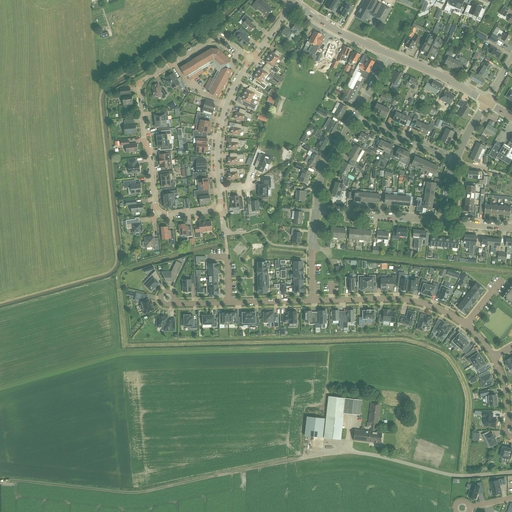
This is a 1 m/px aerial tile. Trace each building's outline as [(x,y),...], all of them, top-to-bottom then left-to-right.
[(257,8),(266,16),(272,10),(261,0),(257,0),(252,7),(256,10),(257,8)] [(341,2),(337,0),(329,0),(326,7),(332,11),(334,7),(337,9),(341,2)] [(373,0),(364,0),(355,16),(365,22),(368,17),(369,17),(371,15),(375,17),(374,18),(384,23),(391,9),(381,4),(377,2),(373,0)] [(454,9),(455,7),(457,0),(451,0),(450,4),(447,3),(444,9),(449,11),(451,8),(454,9)] [(457,0),(455,7),(460,9),(458,12),(461,13),(464,8),(461,7),(463,0),(457,0)] [(350,13),(353,7),(349,5),(349,6),(343,3),(337,14),(344,18),(348,12),(350,13)] [(469,13),(473,15),(477,5),(477,4),(474,3),(473,3),(472,3),(470,6),(468,5),(464,14),(468,16),(469,13)] [(477,5),(473,15),(477,17),(476,20),(480,21),(484,12),(481,10),(482,7),(481,7),(482,6),(478,5),(478,6),(477,5)] [(504,6),(499,13),(504,17),(509,9),(504,6)] [(242,25),(250,32),(255,26),(251,23),(253,21),(246,14),(241,20),(244,23),(242,25)] [(407,35),(411,37),(413,34),(416,29),(415,28),(416,27),(425,32),(427,30),(413,23),(407,35)] [(282,33),(288,38),(291,33),(296,37),(298,34),(301,29),(295,24),(290,30),(286,27),(282,33)] [(235,38),(244,46),(250,40),(245,36),(247,33),(241,28),(239,31),(240,32),(235,38)] [(445,41),(448,43),(452,36),(451,35),(453,31),(450,29),(445,41)] [(308,51),(315,55),(325,36),(319,33),(319,34),(315,32),(308,43),(307,43),(305,46),(310,48),(308,51)] [(476,36),(484,41),(486,37),(478,32),(476,36)] [(499,37),(493,33),(489,40),(495,43),(498,38),(499,37)] [(501,40),(507,43),(511,37),(505,33),(503,36),(500,35),(499,37),(498,38),(500,39),(500,38),(502,39),(501,40)] [(405,46),(412,49),(415,43),(417,43),(420,38),(416,35),(412,41),(409,39),(405,46)] [(424,55),(430,58),(431,56),(435,57),(442,42),(438,41),(439,39),(433,36),(432,38),(428,36),(421,51),(425,52),(424,55)] [(338,43),(338,42),(336,41),(335,42),(332,40),(329,50),(327,53),(333,56),(335,52),(339,43),(338,43)] [(491,54),(498,58),(501,53),(497,50),(498,50),(491,45),(489,48),(493,51),(491,54)] [(338,60),(341,62),(342,60),(345,62),(347,57),(350,49),(344,46),(341,54),(340,54),(338,60)] [(476,58),(477,59),(480,56),(482,51),(477,48),(472,58),(476,59),(476,58)] [(214,67),(225,56),(218,49),(211,49),(192,60),(193,60),(180,68),(185,76),(188,75),(189,77),(188,77),(190,80),(204,72),(202,69),(211,64),(214,67)] [(271,54),(269,57),(276,62),(279,59),(280,60),(284,63),(287,59),(281,55),(282,54),(276,50),(274,54),(273,53),(272,54),(271,54)] [(447,66),(451,68),(455,60),(451,58),(454,53),(448,50),(444,57),(447,59),(445,64),(448,65),(447,66)] [(323,52),(320,59),(326,62),(330,54),(323,52)] [(349,62),(351,64),(353,61),(356,62),(360,55),(354,52),(350,59),(350,60),(349,62)] [(315,61),(319,62),(322,55),(318,53),(316,57),(312,55),(310,61),(314,62),(315,61)] [(340,99),(347,103),(349,99),(353,101),(359,90),(362,85),(358,83),(362,77),(367,80),(370,75),(367,74),(375,61),(363,55),(355,70),(356,70),(349,84),(348,84),(340,99)] [(209,93),(218,98),(224,85),(225,85),(232,71),(227,68),(226,64),(230,60),(225,56),(214,67),(217,70),(213,79),(210,77),(205,88),(208,90),(208,89),(210,91),(209,93)] [(455,60),(451,68),(455,70),(455,69),(458,70),(461,65),(465,68),(469,60),(460,56),(458,61),(455,60)] [(267,63),(265,66),(270,70),(271,69),(276,73),(279,69),(275,66),(275,67),(273,66),(276,62),(269,57),(266,60),(267,60),(266,62),(267,63)] [(482,67),(488,71),(491,65),(485,62),(482,67)] [(257,72),(264,78),(267,74),(268,76),(272,79),(275,75),(269,71),(270,70),(265,66),(262,70),(261,69),(260,70),(259,69),(257,72)] [(478,75),(484,78),(488,71),(482,67),(478,75)] [(390,88),(396,91),(403,79),(400,78),(402,75),(394,70),(388,81),(392,84),(390,88)] [(259,85),(264,89),(267,85),(263,82),(263,83),(261,82),(264,78),(257,72),(254,75),(255,76),(254,78),(255,78),(253,82),(258,86),(259,85)] [(178,85),(181,89),(186,86),(182,80),(178,82),(173,73),(166,77),(167,79),(165,80),(169,86),(171,85),(173,88),(178,85)] [(469,78),(482,85),(485,81),(471,73),(469,78)] [(412,89),(416,90),(418,85),(416,85),(418,80),(410,77),(409,81),(406,80),(403,85),(408,87),(409,83),(413,85),(412,89)] [(430,90),(436,93),(438,90),(440,91),(443,86),(433,81),(430,86),(427,84),(424,88),(429,91),(430,90)] [(166,97),(165,96),(169,95),(164,87),(161,88),(158,83),(152,86),(154,97),(161,96),(163,99),(166,97)] [(122,95),(122,98),(121,99),(122,101),(123,102),(123,108),(127,107),(127,105),(129,105),(129,107),(132,107),(132,105),(133,104),(132,94),(131,94),(130,87),(120,89),(121,95),(122,95)] [(243,94),(252,98),(254,94),(255,95),(255,96),(260,98),(262,94),(256,91),(256,90),(250,87),(248,91),(247,90),(246,91),(245,91),(243,94)] [(440,100),(450,105),(455,96),(445,91),(440,100)] [(255,100),(252,98),(243,94),(242,98),(243,98),(242,100),(243,100),(241,105),(247,108),(248,106),(255,110),(257,105),(253,104),(255,100)] [(272,111),(277,113),(282,99),(277,97),(272,111)] [(203,107),(213,111),(215,105),(208,103),(209,100),(206,99),(203,107)] [(458,115),(465,119),(470,110),(467,108),(469,105),(464,102),(460,100),(457,105),(461,107),(462,108),(458,115)] [(373,111),(379,114),(383,106),(377,103),(373,111)] [(334,114),(341,118),(347,108),(340,104),(334,114)] [(379,114),(386,117),(389,109),(383,106),(379,114)] [(393,120),(399,123),(402,115),(402,114),(396,112),(398,108),(394,106),(391,115),(394,116),(393,120)] [(426,112),(435,117),(438,110),(429,106),(426,112)] [(197,111),(196,115),(205,117),(206,114),(212,116),(213,114),(214,111),(213,111),(203,107),(202,113),(197,111)] [(239,120),(243,121),(244,116),(246,117),(251,119),(252,114),(246,112),(246,111),(240,108),(238,113),(237,113),(236,114),(235,114),(234,118),(239,120)] [(154,115),(155,121),(166,120),(168,120),(167,111),(160,112),(161,115),(154,115)] [(399,123),(405,126),(407,122),(410,123),(414,114),(410,113),(409,117),(406,116),(406,115),(406,113),(405,112),(403,111),(402,114),(402,115),(399,123)] [(413,129),(419,132),(423,124),(420,122),(420,121),(417,119),(418,117),(415,115),(411,124),(414,125),(413,129)] [(325,130),(332,134),(338,124),(329,118),(325,125),(327,127),(325,130)] [(123,124),(124,135),(136,133),(135,123),(134,123),(134,119),(124,121),(124,124),(123,124)] [(162,127),(162,130),(169,129),(169,123),(166,124),(166,120),(155,121),(156,127),(162,127)] [(486,134),(490,136),(491,134),(494,135),(497,130),(492,127),(494,124),(490,121),(488,125),(483,131),(486,133),(486,134)] [(423,124),(419,132),(426,135),(427,131),(431,132),(434,124),(431,122),(430,125),(427,124),(426,125),(423,124)] [(230,134),(236,135),(236,134),(239,135),(240,132),(242,132),(242,131),(247,132),(248,127),(241,126),(241,125),(235,123),(234,128),(232,127),(232,129),(231,129),(230,134)] [(443,124),(442,127),(444,128),(443,131),(444,132),(443,134),(452,138),(454,132),(451,131),(452,127),(443,124)] [(193,131),(193,135),(207,136),(207,133),(208,133),(209,127),(199,125),(196,125),(195,131),(193,131)] [(316,147),(323,151),(329,141),(325,139),(327,135),(317,129),(314,136),(320,139),(316,147)] [(156,135),(157,141),(170,140),(171,140),(171,136),(170,130),(163,131),(163,134),(156,135)] [(366,149),(372,152),(373,149),(369,146),(371,142),(368,140),(369,137),(372,139),(374,133),(371,132),(369,137),(362,133),(358,139),(361,141),(364,142),(362,146),(366,149)] [(452,138),(443,134),(440,141),(449,145),(452,138)] [(197,144),(207,144),(208,144),(208,141),(207,141),(207,139),(207,136),(193,135),(193,138),(197,138),(197,144)] [(496,157),(509,165),(511,159),(511,154),(510,153),(511,150),(511,137),(510,142),(509,141),(507,145),(504,143),(502,146),(496,142),(488,155),(495,159),(496,157)] [(228,149),(234,149),(237,149),(238,144),(240,144),(239,145),(245,145),(245,141),(238,140),(238,139),(231,138),(231,143),(229,143),(229,144),(228,144),(228,149)] [(126,145),(126,152),(138,151),(137,143),(129,144),(129,140),(121,141),(121,145),(126,145)] [(164,147),(165,150),(173,149),(172,143),(170,143),(170,140),(157,141),(158,147),(164,147)] [(383,151),(387,143),(381,140),(379,144),(376,143),(373,150),(373,151),(376,153),(377,150),(380,151),(380,150),(383,151)] [(477,142),(473,150),(480,153),(483,149),(485,150),(486,147),(477,142)] [(303,149),(308,152),(311,148),(305,144),(305,145),(303,143),(302,145),(304,147),(303,149)] [(391,158),(394,150),(391,149),(393,145),(387,143),(383,151),(386,152),(385,154),(384,156),(385,159),(389,160),(390,158),(391,158)] [(196,152),(204,153),(204,150),(207,150),(207,144),(197,144),(196,152)] [(355,145),(351,151),(359,156),(362,150),(363,149),(359,147),(355,145)] [(307,163),(314,167),(320,157),(317,155),(318,152),(311,148),(310,151),(312,153),(310,156),(308,155),(305,162),(307,163)] [(399,161),(404,150),(398,148),(396,152),(394,150),(391,158),(399,161)] [(169,160),(172,160),(171,155),(170,150),(163,151),(163,154),(159,155),(159,158),(159,161),(169,160)] [(405,164),(408,165),(411,158),(408,157),(410,153),(404,150),(399,161),(405,164)] [(469,159),(478,163),(480,160),(478,159),(480,153),(473,150),(469,159)] [(348,157),(356,162),(359,156),(351,151),(348,157)] [(227,160),(227,164),(233,164),(237,163),(237,159),(239,159),(244,159),(244,154),(237,154),(237,153),(230,154),(230,158),(228,158),(228,160),(227,160)] [(266,163),(270,165),(272,158),(262,155),(259,154),(254,167),(257,168),(256,170),(263,173),(266,163)] [(417,167),(421,159),(415,156),(411,165),(415,167),(414,169),(417,170),(418,168),(417,167)] [(196,162),(196,167),(207,167),(206,161),(199,161),(199,158),(197,158),(197,157),(191,157),(191,162),(196,162)] [(128,165),(129,173),(140,172),(139,164),(136,164),(136,159),(128,160),(129,165),(128,165)] [(423,170),(427,161),(421,159),(417,167),(418,168),(421,169),(420,172),(422,173),(424,170),(423,170)] [(172,164),(172,160),(169,160),(159,161),(159,164),(160,164),(160,167),(165,167),(165,170),(172,169),(172,165),(172,164)] [(429,172),(432,164),(427,161),(423,170),(424,170),(427,171),(426,174),(428,175),(429,173),(429,172)] [(345,162),(339,172),(346,175),(351,166),(345,162)] [(307,171),(302,169),(303,166),(296,163),(295,168),(302,171),(299,180),(300,181),(299,182),(302,182),(307,183),(311,173),(307,171)] [(431,177),(434,178),(435,174),(438,166),(432,164),(429,172),(429,173),(433,174),(431,177)] [(193,176),(206,175),(205,172),(207,172),(207,170),(207,167),(196,167),(196,172),(192,173),(193,176)] [(228,175),(228,180),(234,179),(234,178),(237,178),(237,175),(239,175),(239,174),(244,173),(243,168),(236,169),(236,168),(230,169),(230,173),(228,173),(229,175),(228,175)] [(161,181),(170,180),(173,180),(172,176),(173,176),(173,171),(167,171),(167,174),(161,175),(161,181)] [(467,178),(477,179),(478,175),(480,175),(480,172),(478,172),(468,171),(467,178)] [(198,185),(208,184),(208,178),(206,178),(206,175),(193,176),(193,180),(197,180),(198,185)] [(335,182),(333,188),(341,190),(343,185),(347,187),(349,180),(342,176),(341,179),(343,180),(342,184),(335,182)] [(263,199),(267,199),(267,197),(268,197),(268,188),(271,188),(271,178),(262,178),(261,185),(259,185),(259,197),(263,197),(263,199)] [(131,188),(131,195),(137,194),(137,193),(141,193),(140,183),(133,184),(133,180),(124,181),(125,188),(131,188)] [(171,183),(170,180),(161,181),(162,187),(168,187),(169,189),(175,189),(174,183),(173,183),(171,183)] [(208,185),(208,184),(198,185),(198,191),(194,191),(194,194),(208,193),(208,189),(209,189),(209,187),(209,185),(208,185)] [(295,200),(305,201),(306,191),(301,191),(302,187),(294,187),(294,190),(296,191),(295,200)] [(331,194),(340,196),(341,193),(343,194),(344,191),(333,188),(331,194)] [(354,201),(360,202),(361,192),(360,192),(357,192),(357,189),(352,188),(352,192),(351,196),(354,196),(354,201)] [(163,194),(163,201),(172,200),(172,197),(174,196),(174,193),(177,193),(177,190),(171,191),(171,193),(163,194)] [(208,193),(194,194),(195,197),(199,197),(200,205),(207,204),(206,202),(210,201),(209,195),(208,193)] [(239,207),(239,209),(243,209),(242,198),(238,198),(238,196),(231,197),(232,208),(234,207),(234,208),(234,209),(235,209),(236,209),(237,209),(237,208),(237,207),(239,207)] [(131,205),(131,213),(143,212),(142,203),(134,204),(134,200),(126,201),(126,205),(131,205)] [(248,204),(249,215),(255,215),(255,211),(259,210),(258,201),(252,201),(252,204),(251,204),(251,203),(248,204)] [(293,223),(302,224),(303,212),(295,211),(293,223)] [(135,235),(137,236),(140,236),(140,233),(142,232),(141,223),(136,223),(136,219),(126,220),(127,229),(132,228),(132,233),(134,233),(135,235)] [(195,230),(196,238),(201,237),(200,232),(207,231),(212,230),(211,222),(205,222),(199,222),(199,226),(195,226),(195,230)] [(187,234),(187,236),(192,236),(191,226),(187,227),(187,226),(185,226),(185,224),(178,225),(180,235),(187,234)] [(170,243),(170,245),(175,244),(174,235),(170,235),(170,230),(168,230),(167,227),(161,227),(162,239),(170,239),(170,243)] [(330,237),(337,238),(338,228),(331,227),(330,237)] [(292,242),(300,243),(301,233),(299,233),(299,229),(292,228),(291,235),(293,236),(292,242)] [(337,238),(345,239),(345,228),(338,228),(337,238)] [(392,239),(399,240),(399,236),(407,237),(407,229),(397,228),(396,232),(392,232),(392,239)] [(356,240),(357,229),(350,229),(349,239),(356,240)] [(363,241),(364,230),(357,229),(356,240),(363,241)] [(363,241),(370,241),(371,231),(364,230),(363,241)] [(422,237),(424,237),(424,240),(427,241),(428,233),(426,233),(426,231),(419,230),(417,248),(421,248),(422,237)] [(384,240),(384,243),(387,244),(389,232),(377,231),(376,239),(384,240)] [(154,239),(154,237),(145,238),(145,242),(142,242),(143,247),(145,246),(146,247),(154,246),(155,250),(159,249),(158,239),(154,239)] [(265,255),(265,244),(254,245),(254,256),(265,255)] [(165,281),(172,281),(172,280),(173,280),(175,280),(178,273),(182,264),(176,261),(171,272),(168,272),(162,272),(165,279),(165,281)] [(209,270),(209,271),(218,270),(218,264),(212,264),(212,262),(206,262),(206,270),(209,270)] [(143,283),(151,291),(159,282),(157,280),(159,278),(156,270),(143,283)] [(399,271),(398,283),(401,284),(400,290),(401,290),(402,291),(404,291),(405,290),(407,291),(408,280),(404,279),(405,276),(402,276),(403,272),(399,271)] [(185,291),(186,292),(188,292),(189,291),(192,291),(191,284),(195,284),(195,275),(191,275),(191,279),(183,279),(183,291),(185,291)] [(361,282),(361,290),(367,290),(367,278),(364,278),(364,275),(358,276),(358,282),(361,282)] [(367,278),(367,290),(373,290),(373,282),(376,282),(376,275),(370,275),(370,278),(367,278)] [(381,284),(381,290),(387,290),(387,278),(382,279),(382,275),(377,275),(377,284),(381,284)] [(387,278),(387,290),(393,289),(393,285),(396,285),(396,275),(392,275),(392,278),(387,278)] [(348,284),(348,291),(355,291),(354,286),(355,286),(355,283),(354,283),(354,279),(350,279),(350,277),(345,277),(345,284),(348,284)] [(412,280),(408,280),(407,291),(409,291),(410,292),(412,292),(413,291),(414,285),(418,285),(419,278),(412,277),(412,280)] [(426,296),(429,285),(430,284),(427,283),(427,281),(422,279),(420,285),(423,286),(421,293),(422,293),(422,294),(426,296)] [(426,296),(431,297),(431,296),(432,297),(435,289),(437,290),(439,284),(434,282),(432,286),(429,285),(426,296)] [(481,288),(482,287),(477,282),(472,288),(479,294),(480,294),(484,290),(481,288)] [(511,285),(502,297),(511,304),(511,285)] [(454,291),(443,286),(441,292),(444,293),(441,300),(444,302),(445,301),(447,302),(450,295),(452,296),(454,291)] [(468,293),(476,299),(479,294),(472,288),(470,287),(469,288),(470,290),(468,293)] [(139,300),(143,312),(144,312),(144,313),(149,311),(149,310),(154,309),(152,304),(151,304),(149,298),(146,299),(146,298),(143,298),(143,297),(143,293),(136,291),(135,298),(139,300)] [(465,298),(472,303),(472,304),(476,299),(468,293),(465,296),(464,294),(462,296),(465,298)] [(461,303),(468,308),(472,303),(465,298),(461,303)] [(462,312),(464,313),(465,313),(469,308),(468,308),(461,303),(461,302),(459,304),(458,304),(457,303),(455,305),(462,311),(462,312)] [(390,323),(394,323),(394,322),(395,322),(395,312),(390,311),(390,310),(384,309),(383,315),(380,315),(379,322),(383,322),(383,321),(390,321),(390,323)] [(343,327),(343,315),(343,313),(339,313),(339,310),(332,311),(332,312),(331,312),(331,316),(332,316),(332,321),(339,320),(339,327),(343,327)] [(344,327),(344,328),(348,328),(348,322),(354,322),(354,318),(355,318),(355,314),(354,314),(354,310),(347,310),(347,315),(343,315),(343,327),(344,327)] [(359,318),(359,326),(364,326),(364,322),(370,322),(370,319),(374,319),(375,319),(375,318),(375,316),(376,316),(375,312),(374,312),(374,311),(375,311),(374,311),(371,311),(371,310),(367,310),(367,311),(363,311),(363,317),(359,318)] [(249,312),(249,325),(255,325),(255,326),(259,326),(259,319),(255,319),(255,313),(252,313),(252,311),(249,312)] [(309,325),(315,325),(315,318),(312,319),(311,311),(305,311),(305,314),(304,314),(304,318),(305,318),(305,322),(309,322),(309,325)] [(315,325),(315,328),(322,328),(322,323),(326,323),(326,321),(327,321),(327,316),(326,316),(326,311),(319,311),(319,317),(315,317),(315,318),(315,325)] [(399,323),(412,326),(415,312),(408,311),(407,317),(400,315),(399,319),(399,323)] [(239,319),(240,327),(243,326),(243,325),(249,325),(249,312),(245,312),(245,313),(242,313),(242,319),(239,319)] [(269,323),(269,327),(278,327),(278,318),(275,318),(274,316),(274,317),(274,312),(263,312),(263,323),(269,323)] [(289,322),(289,323),(297,323),(296,312),(289,312),(289,316),(287,316),(287,315),(283,315),(283,322),(289,322)] [(219,317),(219,325),(229,324),(229,313),(222,313),(222,317),(219,317)] [(229,313),(229,324),(239,324),(238,316),(235,316),(235,313),(229,313)] [(163,327),(163,331),(175,331),(175,319),(168,319),(168,315),(157,315),(157,327),(163,327)] [(190,326),(191,329),(197,328),(197,320),(194,321),(194,316),(190,316),(190,315),(184,315),(184,319),(182,319),(183,326),(184,326),(184,327),(190,326)] [(417,329),(424,331),(424,329),(425,329),(426,329),(427,329),(427,328),(428,328),(430,328),(433,318),(424,315),(423,319),(420,318),(417,329)] [(211,324),(212,327),(217,327),(217,321),(214,321),(214,316),(210,316),(209,316),(207,316),(203,316),(203,319),(202,319),(202,325),(211,324)] [(437,337),(442,341),(445,338),(448,334),(447,334),(450,329),(445,326),(446,325),(441,322),(438,327),(435,325),(432,331),(435,333),(436,331),(439,333),(437,337)] [(452,341),(457,346),(465,337),(462,335),(461,335),(459,333),(457,336),(453,332),(449,339),(452,342),(452,341)] [(462,350),(466,354),(471,348),(467,345),(469,343),(467,341),(468,340),(465,337),(457,346),(462,350)] [(469,359),(473,364),(482,358),(480,355),(478,353),(475,354),(472,350),(464,356),(467,360),(469,359)] [(476,370),(478,374),(480,373),(487,370),(483,366),(486,364),(484,361),(482,358),(473,364),(477,370),(476,370)] [(488,384),(488,386),(492,385),(491,383),(493,382),(490,374),(487,376),(485,372),(479,375),(480,379),(481,378),(482,381),(480,382),(482,386),(483,385),(484,385),(488,384)] [(489,395),(490,406),(497,405),(497,404),(498,404),(498,400),(497,401),(496,395),(489,395)] [(324,437),(341,439),(343,413),(360,415),(362,400),(328,396),(324,437)] [(353,440),(381,443),(382,433),(374,432),(375,424),(378,424),(380,404),(371,403),(369,423),(367,422),(367,427),(371,428),(371,432),(354,430),(353,440)] [(485,426),(496,427),(497,419),(493,419),(493,416),(489,416),(489,413),(483,412),(482,416),(487,416),(486,418),(485,426)] [(306,435),(322,437),(325,418),(308,416),(306,435)] [(482,435),(489,448),(492,446),(498,443),(493,433),(490,435),(488,432),(482,435)] [(501,457),(511,459),(511,453),(511,448),(503,447),(501,457)] [(499,480),(491,482),(492,490),(491,491),(492,494),(493,494),(493,495),(502,493),(500,485),(503,485),(502,479),(499,480)] [(484,493),(482,482),(478,483),(477,486),(472,484),(469,496),(476,499),(479,489),(480,489),(483,488),(484,493)]
